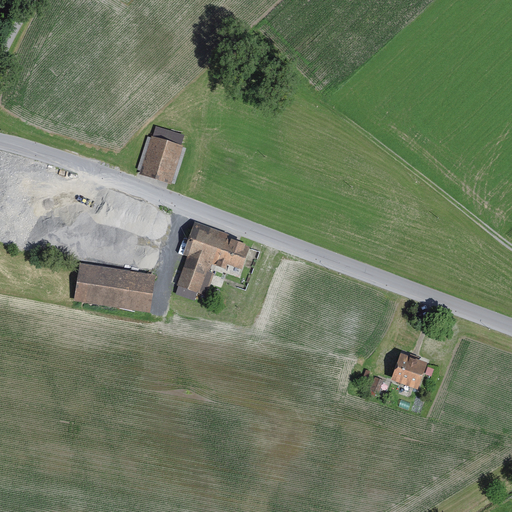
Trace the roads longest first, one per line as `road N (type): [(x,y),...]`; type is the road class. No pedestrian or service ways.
road 1 (tertiary): [(511,326),(0,138)]
road 2 (track): [(511,244),(304,85)]
